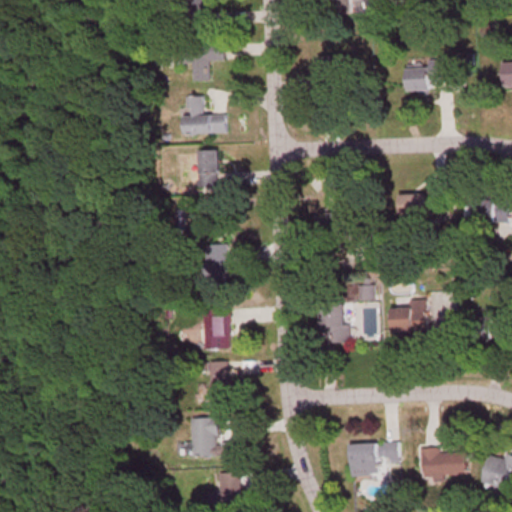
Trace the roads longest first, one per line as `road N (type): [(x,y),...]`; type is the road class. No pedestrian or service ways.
road 1 (residential): [(281,395),(266,0)]
road 2 (residential): [(273,147),(511,144)]
road 3 (residential): [(511,403),(464,390),(281,395)]
road 4 (residential): [(318,511),(281,395)]
